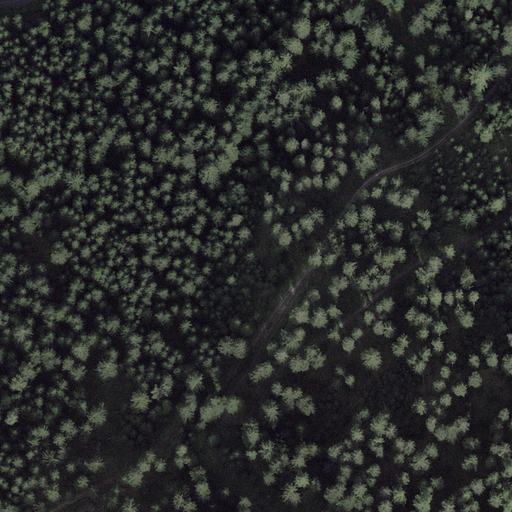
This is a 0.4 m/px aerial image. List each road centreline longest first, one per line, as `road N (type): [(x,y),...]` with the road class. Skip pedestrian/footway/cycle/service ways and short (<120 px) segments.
road 1 (track): [(511,214),(389,286),(257,391),(241,419),(229,418),(227,401),(298,283)]
road 2 (track): [(298,283),(231,375),(172,434),(62,511)]
road 3 (track): [(298,283),(350,199),(464,122),(511,69)]
